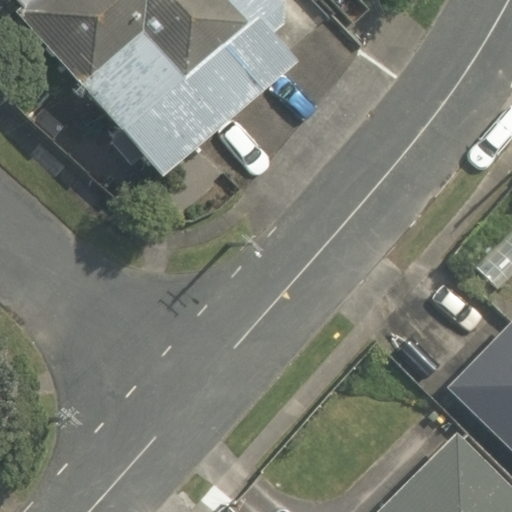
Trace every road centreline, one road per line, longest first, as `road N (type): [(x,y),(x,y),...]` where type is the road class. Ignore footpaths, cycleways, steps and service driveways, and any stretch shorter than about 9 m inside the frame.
road 1 (residential): [(510,0),(397,167),(196,405)]
road 2 (residential): [(0,234),(196,405)]
road 3 (residential): [(196,405),(91,511)]
